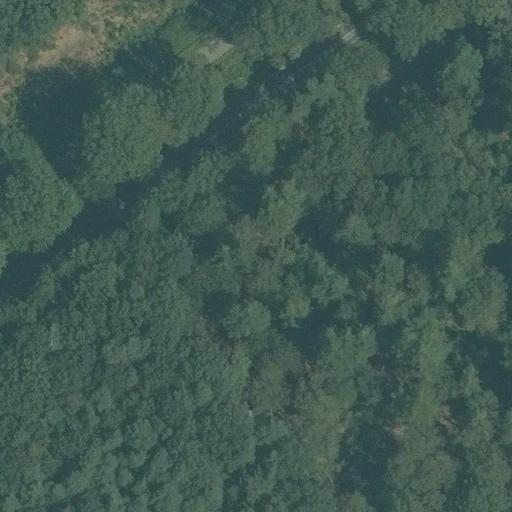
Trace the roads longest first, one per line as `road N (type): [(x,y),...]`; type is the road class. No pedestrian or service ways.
road 1 (primary): [(0,298),(396,0)]
road 2 (unclassified): [(0,209),(277,0)]
